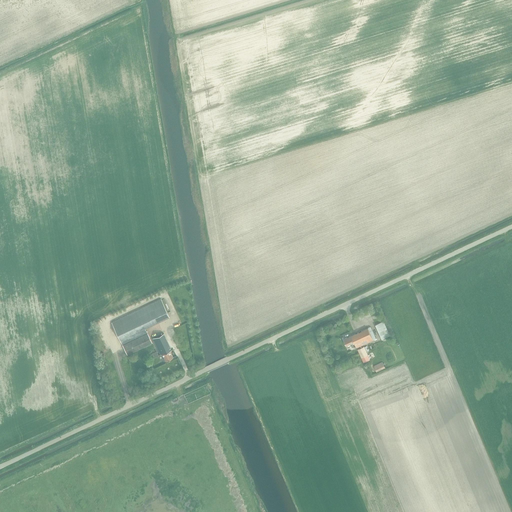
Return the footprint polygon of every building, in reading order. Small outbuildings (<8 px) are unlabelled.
[(111,322),(127,354),(152,343),(145,328),(169,316),(161,299),(111,322)] [(375,325),(381,339),(390,335),(383,321),(375,325)] [(353,342),(356,348),(373,340),(369,333),(372,331),(370,327),(343,340),(345,346),(353,342)] [(160,354),(162,354),(169,350),(171,349),(163,333),(152,338),(160,354)] [(357,350),(360,358),(367,355),(363,347),(357,350)] [(165,361),(172,357),(169,350),(162,354),(165,361)] [(357,362),(360,368),(366,365),(363,360),(357,362)] [(373,367),(376,372),(384,368),(382,362),(373,367)]
